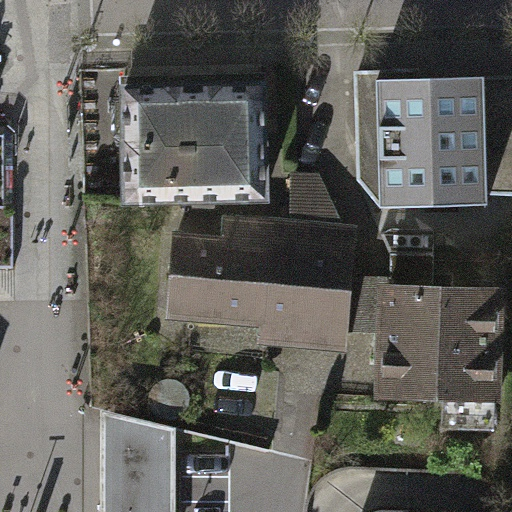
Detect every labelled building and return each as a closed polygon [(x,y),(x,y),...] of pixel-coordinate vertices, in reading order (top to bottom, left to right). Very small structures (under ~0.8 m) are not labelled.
[(511,76),(357,80),(358,177),(380,206),(487,204),(488,194),(511,195),(511,76)] [(189,86),(125,87),(127,201),(266,198),(263,85),(223,86),(223,85),(189,86)] [(14,134),(6,124),(0,124),(0,268),(14,269),(14,134)] [(270,245),(176,238),(171,315),(348,325),(353,253),(343,252),(343,231),(319,176),(291,178),(290,222),(271,221),(270,245)] [(435,257),(391,256),(387,395),(448,397),(447,426),(491,427),(495,289),(434,287),(435,257)] [(175,511),(176,426),(101,409),(99,511),(175,511)]
